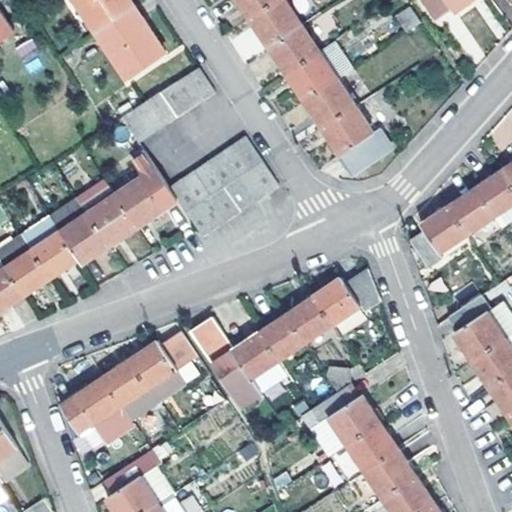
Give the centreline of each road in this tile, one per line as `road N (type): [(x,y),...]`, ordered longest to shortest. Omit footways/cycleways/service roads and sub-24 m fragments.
road 1 (residential): [(17,354),(334,235)]
road 2 (residential): [(482,511),(371,216)]
road 3 (residential): [(178,0),(334,235)]
road 4 (residential): [(371,216),(511,69)]
road 5 (residential): [(75,511),(17,354)]
